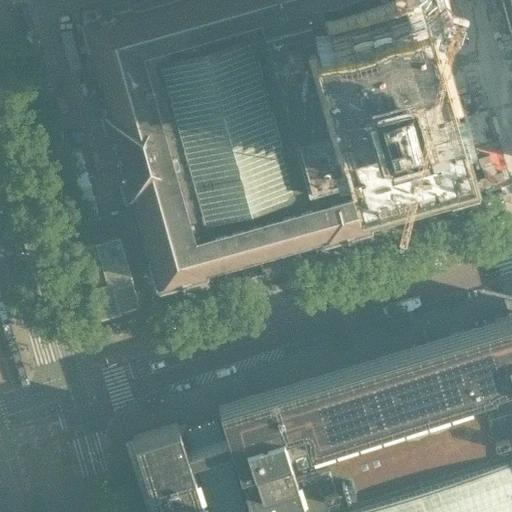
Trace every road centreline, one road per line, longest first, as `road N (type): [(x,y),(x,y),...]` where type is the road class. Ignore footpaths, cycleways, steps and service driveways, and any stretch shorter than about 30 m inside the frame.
road 1 (residential): [(69,400),(511,257)]
road 2 (tertiary): [(69,400),(0,187)]
road 3 (residential): [(511,146),(471,0)]
